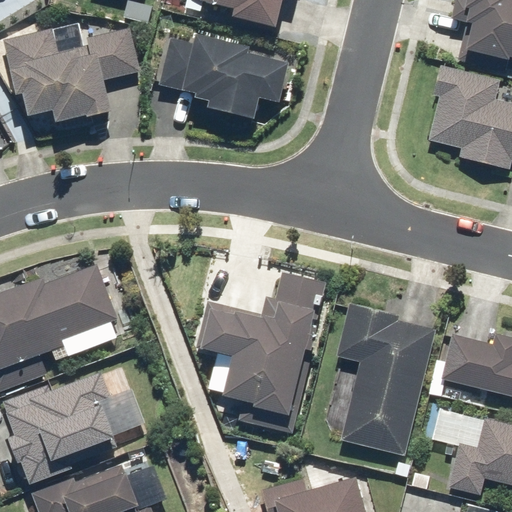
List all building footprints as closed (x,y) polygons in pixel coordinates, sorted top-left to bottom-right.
[(206,0),(240,9),(238,15),(282,27),(289,0),(206,0)] [(511,0),(459,0),(457,17),(479,22),(471,50),(511,58),(511,0)] [(128,2),(124,19),(152,25),(155,8),(128,2)] [(109,79),(143,72),(134,28),(90,37),(92,44),(62,51),(57,27),(6,38),(14,75),(17,74),(21,94),(29,92),(33,115),(58,110),(61,121),(116,110),(109,79)] [(198,42),(174,37),(163,85),(188,91),(188,89),(201,92),(199,97),(213,100),(211,106),(261,117),(266,96),(285,101),(294,61),(253,52),(255,43),(201,31),(198,42)] [(503,78),(443,64),(436,94),(442,96),(431,141),(464,147),(462,158),(511,169),(511,101),(498,99),(503,78)] [(121,320),(100,262),(0,297),(0,371),(69,347),(67,340),(121,320)] [(265,313),(212,300),(198,355),(234,363),(227,394),(259,402),(258,406),(295,415),(312,349),(316,351),(322,327),(318,326),(323,308),(317,307),(321,294),(327,295),(330,282),(285,271),(278,296),(270,294),(265,313)] [(409,457),(441,328),(402,319),(403,315),(353,303),(340,356),(363,362),(343,440),(409,457)] [(445,379),(511,395),(511,335),(458,323),(445,379)] [(51,383),(6,401),(19,433),(13,435),(23,462),(26,461),(35,483),(76,467),(75,463),(121,445),(117,436),(150,424),(136,387),(115,395),(105,370),(53,390),(51,383)] [(511,424),(443,408),(435,440),(461,446),(451,488),(485,496),(489,479),(511,484),(511,424)] [(79,477),(37,492),(44,511),(156,511),(154,505),(142,510),(141,505),(144,504),(132,470),(128,471),(126,463),(80,479),(79,477)] [(267,511),(372,511),(361,474),(313,488),(309,474),(261,489),(267,511)]
